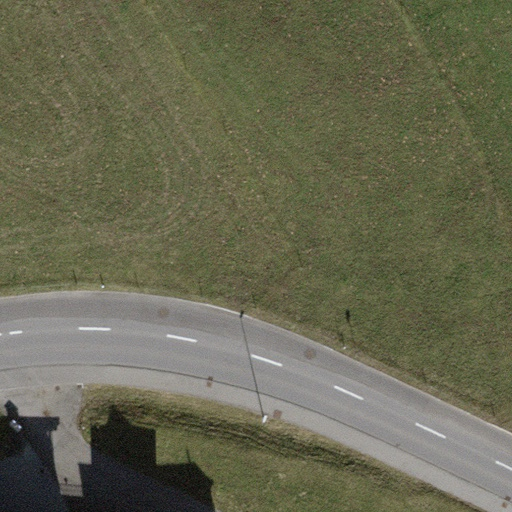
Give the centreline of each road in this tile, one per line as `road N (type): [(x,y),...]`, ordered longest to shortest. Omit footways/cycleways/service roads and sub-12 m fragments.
road 1 (tertiary): [(0,334),(97,328),(272,362),(511,470)]
road 2 (track): [(0,354),(112,489),(163,511)]
